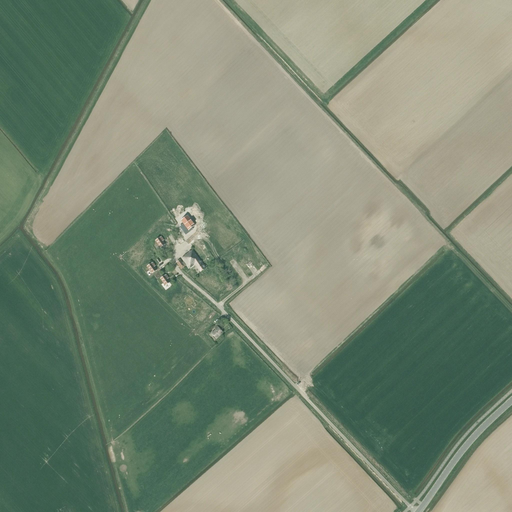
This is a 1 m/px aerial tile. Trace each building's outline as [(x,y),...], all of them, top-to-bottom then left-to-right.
[(187,224),(177,231),(179,234),(183,231),(186,235),(192,230),(187,224)] [(156,241),(160,248),(165,244),(163,241),(164,240),(162,237),(156,241)] [(185,256),(176,263),(181,269),(185,266),(183,265),(185,264),(188,269),(195,264),(200,272),(205,268),(198,257),(197,257),(192,250),(184,255),(185,256)] [(153,263),(147,267),(152,274),(157,270),(154,267),(156,266),(153,263)] [(166,285),(170,282),(168,279),(169,278),(166,274),(161,278),(166,285)] [(217,330),(212,334),(217,339),(223,333),(217,327),(215,329),(217,330)]
